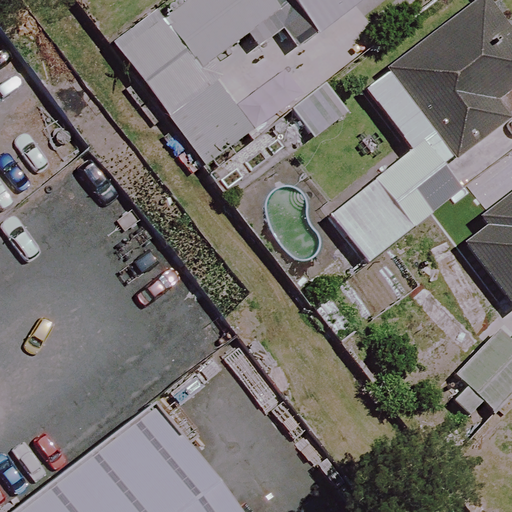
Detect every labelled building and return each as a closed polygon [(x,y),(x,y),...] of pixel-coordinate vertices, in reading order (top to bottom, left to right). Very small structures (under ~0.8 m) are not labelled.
[(279,10),(270,0),(182,0),(158,19),(200,72),(279,10)] [(363,0),(286,0),(316,38),(363,0)] [(511,94),(511,42),(481,0),(476,0),(380,70),(450,166),(507,125),(494,107),(511,94)] [(344,117),(320,85),(288,109),(312,141),(344,117)] [(450,199),(411,150),(325,218),(364,267),(450,199)] [(511,198),(477,225),(481,231),(462,246),(511,311),(511,198)] [(452,378),(425,324),(396,338),(423,392),(452,378)] [(189,511),(123,426),(11,511),(189,511)]
